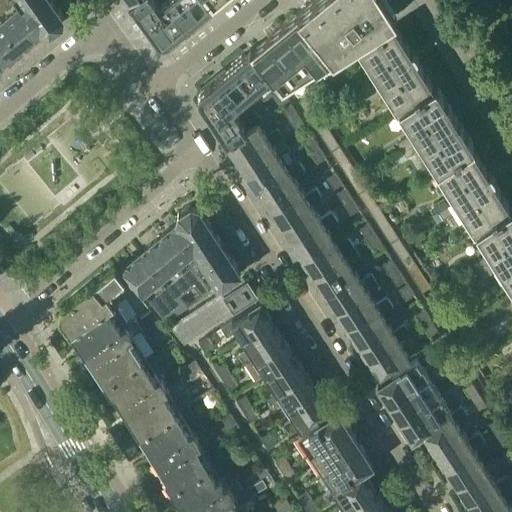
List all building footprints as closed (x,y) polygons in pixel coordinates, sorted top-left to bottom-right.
[(0,0),(0,16),(23,45),(42,29),(20,0),(0,0)] [(20,0),(42,29),(42,30),(43,30),(49,31),(50,31),(62,23),(62,22),(63,16),(63,15),(52,0),(20,0)] [(189,21),(172,0),(130,0),(131,1),(132,1),(157,36),(158,37),(159,38),(161,38),(162,39),(164,39),(166,39),(167,38),(169,38),(173,35),(189,21)] [(172,0),(189,21),(211,3),(212,3),(213,2),(212,0),(172,0)] [(299,8),(282,22),(251,47),(272,74),(273,74),(272,75),(281,86),(390,17),(378,0),(318,0),(304,12),(300,8),(299,8)] [(0,16),(0,53),(5,60),(23,45),(0,16)] [(397,109),(400,108),(434,86),(425,73),(395,25),(358,48),(367,61),(370,59),(387,86),(384,89),(397,109)] [(272,74),(251,47),(249,48),(250,49),(226,68),(200,89),(199,96),(226,137),(257,119),(290,97),(281,86),(272,75),(273,74),(272,74)] [(357,82),(361,89),(371,84),(367,76),(357,82)] [(375,91),(371,84),(361,89),(366,97),(375,91)] [(437,84),(434,86),(400,108),(408,120),(411,118),(432,152),(429,154),(438,168),(472,146),(475,144),(437,84)] [(331,148),(339,143),(308,96),(300,101),(331,148)] [(290,118),(298,113),(291,102),(283,107),(290,118)] [(298,113),(290,118),(297,129),(305,124),(298,113)] [(257,119),(226,137),(236,154),(267,134),(257,119)] [(236,154),(243,164),(247,169),(277,150),(273,144),(284,137),(277,127),(267,134),(236,154)] [(304,140),(311,151),(319,146),(312,135),(304,140)] [(397,142),(402,149),(412,143),(407,136),(397,142)] [(331,148),(361,196),(369,191),(339,143),(331,148)] [(416,150),(412,143),(402,149),(406,156),(416,150)] [(250,175),(258,186),(288,167),(298,160),(287,144),(277,150),(247,169),(250,175)] [(326,157),(319,146),(311,151),(317,162),(326,157)] [(474,230),(476,228),(510,206),(472,146),(438,168),(436,170),(443,182),(447,180),(469,213),(465,216),(474,230)] [(288,167),(258,186),(267,201),(284,190),(286,194),(300,185),(294,176),(304,170),(298,161),(288,167)] [(342,183),(335,172),(327,176),(334,188),(342,183)] [(267,201),(268,202),(280,220),(321,194),(316,187),(305,194),(300,185),(286,194),(284,190),(267,201)] [(337,191),(344,202),(351,197),(345,187),(337,191)] [(361,196),(392,244),(400,238),(369,191),(361,196)] [(291,237),(321,217),(311,203),(322,196),(321,194),(280,220),(291,237)] [(358,208),(351,197),(344,202),(351,213),(358,208)] [(438,211),(448,205),(443,198),(434,204),(438,211)] [(241,271),(199,206),(198,205),(191,204),(190,204),(179,211),(178,211),(178,212),(178,213),(177,219),(177,220),(178,220),(202,263),(217,286),(241,271)] [(448,205),(438,211),(443,219),(453,213),(448,205)] [(511,205),(510,206),(476,228),(485,242),(488,240),(510,273),(506,276),(511,285),(511,205)] [(300,252),(317,241),(319,245),(333,236),(327,228),(338,220),(332,211),(321,218),(321,217),(291,237),(300,252)] [(202,263),(178,220),(155,238),(192,285),(194,284),(203,295),(217,286),(202,263)] [(367,238),(374,233),(367,222),(360,227),(367,238)] [(374,233),(367,238),(374,249),(381,244),(374,233)] [(333,236),(319,245),(317,241),(300,252),(313,271),(354,245),(349,238),(338,245),(333,236)] [(155,238),(122,266),(166,320),(188,305),(179,295),(192,285),(155,238)] [(431,286),(400,238),(392,244),(423,291),(431,286)] [(325,290),(341,280),(340,276),(353,268),(350,262),(360,255),(354,245),(313,271),(325,290)] [(488,265),(484,257),(473,264),(478,271),(488,265)] [(383,263),(390,274),(398,269),(391,258),(383,263)] [(61,315),(69,327),(107,304),(113,300),(107,291),(124,277),(115,265),(91,285),(88,285),(62,307),(61,315)] [(488,265),(478,271),(482,278),(493,272),(488,265)] [(325,290),(328,295),(335,305),(376,279),(372,272),(361,279),(353,268),(340,276),(341,280),(325,290)] [(405,280),(398,269),(390,274),(397,285),(405,280)] [(335,305),(344,319),(346,322),(376,303),(367,289),(378,282),(376,279),(335,305)] [(257,295),(247,280),(224,295),(233,309),(257,295)] [(414,294),(407,283),(400,288),(406,299),(414,294)] [(224,295),(221,291),(172,323),(184,341),(233,309),(224,295)] [(377,304),(376,303),(346,322),(358,341),(375,331),(372,327),(386,319),(383,313),(394,306),(388,297),(377,304)] [(273,321),(265,309),(260,301),(221,326),(227,335),(238,328),(242,336),(256,327),(258,330),(273,321)] [(120,325),(107,304),(69,327),(84,349),(104,335),(109,345),(130,332),(131,333),(140,327),(145,335),(163,324),(152,310),(136,320),(132,317),(124,322),(120,325)] [(423,325),(431,319),(424,309),(416,314),(423,325)] [(358,341),(362,347),(368,356),(409,330),(405,323),(394,330),(386,319),(372,327),(375,331),(358,341)] [(431,319),(423,325),(430,335),(438,330),(431,319)] [(283,336),(273,321),(258,330),(256,327),(242,336),(249,346),(238,352),(245,363),(256,356),(255,355),(255,354),(283,336)] [(511,344),(511,324),(501,332),(504,337),(511,332),(511,336),(503,342),(507,348),(511,344)] [(368,356),(377,370),(379,374),(409,354),(400,340),(411,333),(409,330),(368,356)] [(127,336),(131,333),(130,332),(109,345),(104,335),(84,349),(95,366),(103,378),(140,355),(127,336)] [(213,345),(206,335),(198,340),(205,351),(213,345)] [(294,353),(292,350),(283,336),(255,354),(255,355),(256,356),(245,363),(255,378),(266,371),(266,372),(294,353)] [(480,345),(468,352),(473,359),(485,352),(480,345)] [(440,351),(447,362),(455,357),(448,346),(440,351)] [(266,372),(277,388),(278,389),(306,371),(294,353),(266,372)] [(155,378),(140,355),(103,378),(111,391),(118,400),(138,387),(144,396),(163,384),(159,376),(155,378)] [(417,356),(406,364),(382,378),(383,379),(378,383),(390,402),(430,375),(417,356)] [(462,367),(455,357),(447,362),(454,373),(462,367)] [(203,371),(195,359),(186,365),(194,377),(203,371)] [(222,377),(230,372),(223,361),(215,366),(222,377)] [(194,377),(186,365),(177,371),(185,383),(194,377)] [(315,386),(313,383),(306,371),(278,389),(277,388),(266,395),(273,405),(283,399),(289,408),(303,399),(301,395),(315,386)] [(230,372),(222,377),(229,388),(237,382),(230,372)] [(390,402),(400,416),(415,407),(417,410),(430,402),(431,403),(443,395),(430,375),(390,402)] [(463,387),(470,398),(479,393),(472,382),(463,387)] [(165,386),(163,384),(144,396),(138,387),(118,400),(129,415),(138,430),(174,408),(161,388),(165,386)] [(328,406),(315,386),(301,395),(303,399),(289,408),(294,416),(284,422),(290,431),(328,406)] [(237,399),(243,409),(252,404),(245,393),(237,399)] [(486,404),(479,393),(470,398),(477,409),(486,404)] [(411,434),(413,437),(423,430),(422,430),(461,404),(460,403),(451,408),(443,395),(431,403),(430,402),(417,410),(415,407),(400,416),(411,434)] [(258,415),(252,404),(243,409),(250,420),(258,415)] [(423,430),(435,449),(450,439),(448,436),(461,427),(456,419),(466,412),(461,404),(422,430),(423,430)] [(176,448),(196,436),(192,429),(188,431),(174,408),(138,430),(151,452),(171,440),(176,448)] [(298,433),(310,451),(349,426),(337,409),(332,412),(332,411),(298,433)] [(238,426),(229,412),(220,418),(229,432),(238,426)] [(229,432),(220,418),(211,424),(219,438),(229,432)] [(493,434),(502,429),(495,418),(486,423),(493,434)] [(359,442),(354,435),(349,426),(310,451),(323,471),(347,456),(344,452),(359,442)] [(435,449),(445,464),(473,446),(474,447),(485,439),(479,430),(468,438),(461,427),(448,436),(450,439),(435,449)] [(502,429),(493,434),(500,445),(509,439),(502,429)] [(276,442),(269,431),(261,436),(267,446),(276,442)] [(198,438),(196,436),(176,448),(171,440),(151,452),(164,473),(165,477),(164,477),(169,484),(206,462),(193,442),(198,438)] [(372,463),(359,442),(344,452),(347,456),(323,471),(333,487),(362,468),(362,469),(372,463)] [(445,464),(457,482),(485,464),(474,447),(473,446),(445,464)] [(283,470),(291,464),(284,453),(276,459),(283,470)] [(215,505),(244,488),(237,477),(227,482),(226,481),(222,483),(217,475),(214,476),(206,462),(169,484),(176,496),(177,497),(178,498),(179,498),(180,498),(181,498),(183,498),(184,497),(187,502),(206,490),(215,505)] [(291,464),(283,470),(290,481),(298,476),(291,464)] [(495,480),(485,464),(457,482),(468,500),(507,475),(506,473),(495,480)] [(256,471),(245,477),(250,485),(263,477),(270,473),(265,466),(256,471)] [(375,488),(373,486),(362,469),(362,468),(333,487),(323,493),(329,502),(339,496),(343,503),(358,494),(360,498),(375,488)] [(270,473),(263,477),(266,483),(274,478),(270,473)] [(468,500),(475,511),(483,511),(493,506),(496,510),(509,501),(501,490),(511,483),(507,475),(468,500)] [(250,485),(244,488),(215,505),(206,490),(187,502),(193,511),(238,511),(235,506),(252,496),(254,492),(267,485),(266,483),(263,477),(250,485)] [(358,494),(343,503),(349,511),(371,511),(385,504),(375,488),(360,498),(358,494)] [(298,494),(305,505),(313,500),(307,489),(298,494)] [(318,511),(320,511),(313,500),(305,505),(309,511),(318,511)] [(511,511),(511,506),(509,501),(496,510),(493,506),(483,511),(511,511)]
